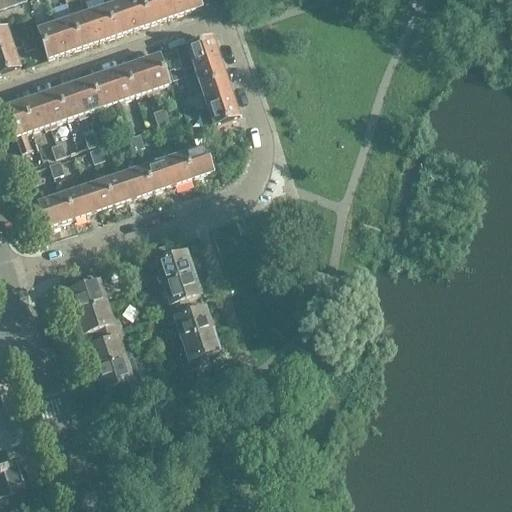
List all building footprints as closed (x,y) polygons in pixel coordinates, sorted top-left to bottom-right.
[(10,10),(6,0),(5,0),(1,1),(5,12),(10,10)] [(15,8),(12,0),(6,0),(10,10),(15,8)] [(150,30),(139,0),(128,4),(128,1),(122,3),(133,35),(150,30)] [(167,24),(158,0),(139,0),(150,30),(167,24)] [(182,19),(175,0),(158,0),(167,24),(182,19)] [(202,12),(197,0),(175,0),(182,19),(202,12)] [(133,35),(122,3),(116,5),(117,8),(106,12),(116,41),(133,35)] [(116,41),(106,12),(94,15),(93,13),(88,15),(99,47),(116,41)] [(99,47),(88,15),(82,17),(83,19),(72,23),(82,53),(99,47)] [(82,53),(72,23),(60,27),(59,25),(54,26),(65,58),(82,53)] [(65,58),(54,26),(48,28),(49,31),(37,35),(47,64),(65,58)] [(0,57),(13,53),(6,33),(0,34),(0,57)] [(38,50),(36,45),(35,41),(23,44),(27,54),(38,50)] [(219,63),(212,42),(187,51),(194,72),(219,63)] [(0,80),(20,74),(13,53),(0,57),(0,80)] [(169,90),(160,60),(142,66),(153,98),(158,96),(157,94),(169,90)] [(226,83),(219,63),(194,72),(200,92),(226,83)] [(153,98),(142,66),(125,72),(135,102),(146,98),(147,100),(153,98)] [(185,80),(183,75),(182,70),(170,74),(174,84),(185,80)] [(135,102),(125,72),(108,78),(119,110),(124,108),(123,106),(135,102)] [(119,110),(108,78),(91,84),(101,113),(112,109),(113,112),(119,110)] [(232,103),(226,83),(200,92),(207,111),(232,103)] [(101,113),(91,84),(74,89),(84,122),(90,120),(89,117),(101,113)] [(84,122),(74,89),(56,95),(67,125),(78,121),(79,123),(84,122)] [(67,125),(56,95),(39,101),(50,133),(56,131),(55,129),(67,125)] [(50,133),(39,101),(24,106),(34,136),(44,133),(45,135),(50,133)] [(239,123),(232,103),(207,111),(214,132),(239,123)] [(34,136),(24,106),(5,113),(15,142),(16,142),(22,158),(30,155),(25,139),(34,136)] [(198,120),(197,115),(195,110),(184,114),(187,123),(198,120)] [(167,125),(163,113),(153,116),(157,128),(167,125)] [(133,136),(129,125),(119,128),(123,139),(133,136)] [(183,139),(181,133),(179,128),(170,131),(173,143),(183,139)] [(99,148),(95,136),(85,139),(89,151),(99,148)] [(143,153),(139,142),(130,145),(134,156),(143,153)] [(64,159),(61,148),(51,151),(55,162),(64,159)] [(213,177),(205,152),(184,159),(193,184),(213,177)] [(103,166),(100,155),(90,158),(94,170),(103,166)] [(193,184),(184,159),(164,165),(173,191),(193,184)] [(173,191),(164,165),(144,172),(153,198),(173,191)] [(63,180),(59,169),(50,172),(54,183),(63,180)] [(153,198),(144,172),(124,179),(133,204),(153,198)] [(133,204),(124,179),(105,186),(113,211),(133,204)] [(113,211),(105,186),(85,192),(93,218),(113,211)] [(93,218),(85,192),(64,199),(73,225),(93,218)] [(73,225),(64,199),(37,208),(46,234),(73,225)] [(186,258),(176,261),(172,262),(170,255),(147,263),(150,271),(156,269),(162,287),(156,289),(157,291),(193,279),(186,258)] [(105,286),(102,278),(80,286),(82,293),(68,298),(75,319),(111,306),(111,305),(105,307),(99,288),(105,286)] [(200,300),(193,279),(157,291),(158,293),(163,291),(170,309),(164,311),(166,319),(188,312),(186,305),(200,300)] [(112,308),(111,306),(75,319),(83,340),(97,335),(99,342),(121,335),(118,327),(112,329),(106,310),(112,308)] [(190,319),(188,312),(166,319),(169,327),(175,325),(181,343),(175,345),(176,347),(212,335),(205,314),(190,319)] [(118,344),(124,342),(121,335),(99,342),(101,349),(87,354),(94,375),(130,363),(130,361),(124,363),(118,344)] [(219,356),(212,335),(176,347),(177,349),(182,347),(189,365),(183,367),(185,375),(207,368),(205,361),(219,356)] [(131,364),(130,363),(94,375),(102,396),(115,391),(118,398),(140,391),(137,383),(131,385),(125,366),(131,364)] [(0,510),(12,506),(11,502),(22,498),(23,502),(25,501),(22,492),(16,476),(19,475),(16,467),(8,469),(4,457),(0,458),(0,510)]
